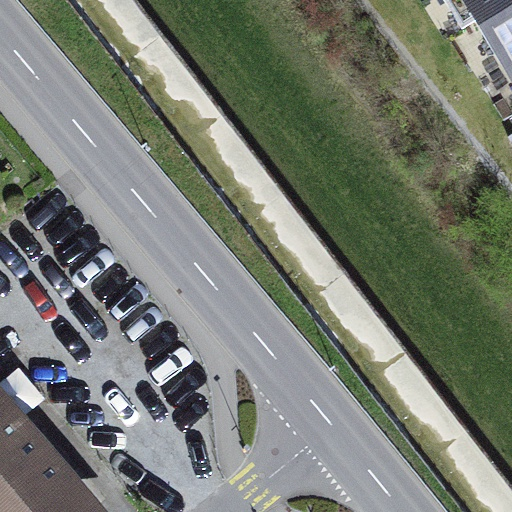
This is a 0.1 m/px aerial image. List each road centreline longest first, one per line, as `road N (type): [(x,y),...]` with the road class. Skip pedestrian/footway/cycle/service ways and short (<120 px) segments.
road 1 (secondary): [(332,423),(0,37)]
road 2 (residential): [(332,423),(227,511)]
